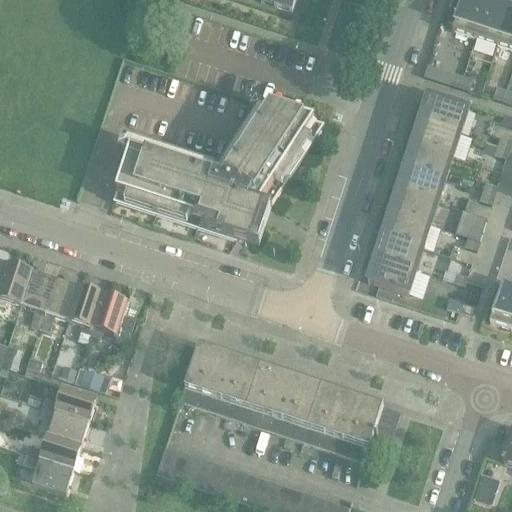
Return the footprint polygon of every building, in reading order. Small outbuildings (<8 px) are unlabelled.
[(245,0),(250,1),(250,0),(270,0),(276,2),(274,9),(292,15),(296,0),(245,0)] [(475,42),(488,2),(481,0),(463,0),(459,16),(458,16),(452,34),(475,42)] [(497,49),(510,9),(488,2),(475,42),(497,49)] [(511,53),(511,9),(510,9),(497,49),(511,53)] [(459,92),(463,80),(453,77),(450,89),(459,92)] [(469,95),(472,84),(463,80),(459,92),(469,95)] [(502,106),(506,94),(496,91),(493,103),(502,106)] [(511,109),(511,108),(511,96),(506,94),(502,106),(511,109)] [(460,138),(468,114),(427,101),(419,125),(460,138)] [(130,153),(113,205),(236,245),(259,253),(272,213),(262,206),(262,205),(270,210),(324,128),(301,120),(270,110),(269,112),(224,180),(222,183),(215,181),(130,153)] [(453,161),(460,138),(419,125),(412,148),(453,161)] [(509,154),(511,145),(500,141),(497,150),(509,154)] [(446,184),(453,161),(412,148),(405,171),(446,184)] [(506,163),(509,154),(497,150),(494,160),(506,163)] [(438,207),(446,184),(405,171),(397,194),(438,207)] [(494,199),(497,190),(486,186),(483,196),(494,199)] [(431,230),(438,207),(397,194),(390,217),(431,230)] [(491,209),(494,199),(483,196),(480,205),(491,209)] [(423,253),(431,230),(390,217),(382,240),(423,253)] [(479,245),(482,236),(471,232),(468,242),(479,245)] [(416,276),(423,253),(382,240),(375,262),(416,276)] [(476,255),(479,245),(468,242),(465,251),(476,255)] [(408,299),(416,276),(375,262),(368,286),(408,299)] [(0,299),(9,269),(0,265),(0,299)] [(23,310),(34,277),(9,269),(0,299),(0,309),(5,311),(7,305),(23,310)] [(40,333),(56,284),(34,277),(23,310),(35,314),(30,330),(40,333)] [(464,291),(466,285),(468,282),(456,278),(453,287),(464,291)] [(69,325),(80,292),(56,284),(40,333),(50,336),(54,321),(69,325)] [(511,333),(511,330),(511,290),(503,287),(504,286),(503,285),(490,326),(511,333)] [(90,340),(103,299),(80,292),(69,325),(82,330),(80,336),(90,340)] [(128,348),(136,323),(124,319),(128,307),(103,299),(90,340),(100,343),(102,336),(117,341),(116,344),(128,348)] [(458,316),(461,306),(450,302),(446,312),(458,316)] [(473,321),(477,311),(461,306),(458,316),(473,321)] [(374,437),(383,411),(199,350),(180,407),(365,467),(369,454),(387,460),(392,442),(374,437)] [(39,376),(43,366),(30,362),(27,372),(39,376)] [(16,375),(19,366),(6,363),(3,371),(16,375)] [(79,382),(106,393),(111,381),(84,370),(79,382)] [(88,426),(96,402),(57,389),(52,404),(44,401),(41,411),(88,426)] [(39,411),(42,401),(30,397),(27,407),(39,411)] [(80,451),(88,426),(41,411),(38,421),(46,424),(41,438),(80,451)] [(73,474),(80,451),(41,438),(37,452),(23,447),(20,457),(73,474)] [(168,483),(177,456),(165,452),(156,479),(168,483)] [(179,486),(188,459),(177,456),(168,483),(179,486)] [(65,499),(73,474),(20,457),(17,467),(30,471),(25,486),(65,499)] [(191,490),(200,463),(188,459),(179,486),(191,490)] [(202,494),(211,467),(200,463),(191,490),(202,494)] [(214,498),(223,471),(211,467),(202,494),(214,498)] [(225,501),(234,474),(223,471),(214,498),(225,501)] [(237,505),(246,478),(234,474),(225,501),(237,505)] [(249,509),(258,482),(246,478),(237,505),(249,509)] [(257,511),(260,511),(269,486),(258,482),(249,509),(257,511)] [(482,482),(474,503),(489,508),(496,487),(482,482)] [(273,511),(281,490),(269,486),(260,511),(273,511)] [(285,511),(292,494),(281,490),(273,511),(285,511)] [(298,511),(304,497),(292,494),(285,511),(298,511)] [(311,511),(315,501),(304,497),(298,511),(311,511)] [(324,511),(327,505),(315,501),(311,511),(324,511)]
